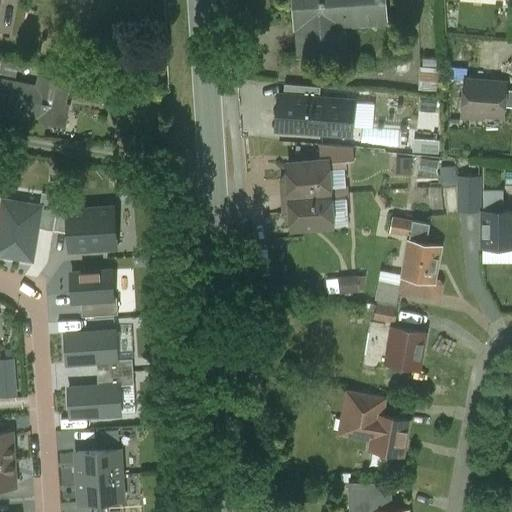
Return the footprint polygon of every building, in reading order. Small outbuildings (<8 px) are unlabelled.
[(384,0),(296,0),(298,25),(343,22),(386,19),(384,0)] [(343,22),(298,25),(300,52),(345,48),(343,22)] [(442,67),(420,65),(418,87),(440,89),(442,67)] [(38,84),(0,75),(0,103),(22,108),(21,113),(51,119),(52,114),(64,116),(67,102),(60,99),(64,79),(40,74),(38,84)] [(505,80),(465,77),(462,113),(482,115),(487,111),(503,112),(505,80)] [(279,84),(244,86),(246,125),(281,123),(280,101),(279,84)] [(303,100),(280,101),(281,123),(304,122),(303,100)] [(353,144),(319,141),(321,159),(328,158),(328,160),(354,158),(353,144)] [(321,159),(292,161),(288,165),(288,172),(283,179),(284,193),(330,190),(328,160),(328,158),(321,159)] [(456,184),(441,185),(443,213),(458,212),(457,192),(456,184)] [(60,191),(42,189),(41,200),(44,200),(40,225),(54,227),(60,191)] [(330,190),(284,193),(285,208),(291,213),(291,220),(296,224),(333,222),(331,195),(330,190)] [(66,203),(77,203),(76,194),(60,191),(54,227),(67,229),(66,203)] [(472,191),(457,192),(458,212),(473,211),(472,191)] [(41,200),(1,193),(0,198),(0,253),(35,259),(40,225),(44,200),(41,200)] [(347,194),(331,195),(333,222),(349,221),(347,194)] [(118,245),(116,201),(77,203),(66,203),(67,229),(68,247),(118,245)] [(511,244),(511,206),(481,207),(481,244),(511,244)] [(413,218),(393,214),(390,231),(410,234),(413,218)] [(430,221),(413,218),(410,234),(409,237),(427,240),(430,221)] [(427,240),(409,237),(403,274),(433,279),(434,277),(440,243),(427,240)] [(486,255),(509,256),(509,246),(487,246),(486,255)] [(69,268),(71,300),(82,300),(117,298),(115,265),(69,268)] [(364,272),(340,273),(341,289),(364,288),(364,272)] [(433,279),(403,274),(401,283),(400,288),(434,294),(439,290),(441,283),(437,278),(434,277),(433,279)] [(401,283),(379,279),(376,296),(378,297),(398,300),(400,288),(401,283)] [(398,300),(378,297),(377,301),(397,305),(398,300)] [(118,311),(117,298),(82,300),(83,313),(118,311)] [(397,305),(377,301),(375,315),(394,318),(397,306),(397,305)] [(424,329),(393,323),(386,360),(417,366),(424,330),(424,329)] [(63,328),(65,362),(97,360),(119,359),(119,356),(117,326),(63,328)] [(0,393),(19,393),(17,354),(0,354),(0,393)] [(134,381),(133,355),(119,356),(119,359),(97,360),(98,380),(120,379),(120,382),(134,381)] [(66,382),(68,415),(122,411),(120,382),(120,379),(98,380),(66,382)] [(384,392),(349,386),(347,399),(382,406),(384,392)] [(382,406),(347,399),(341,428),(373,434),(378,409),(381,410),(382,406)] [(381,410),(378,409),(373,434),(371,445),(402,451),(409,415),(381,410)] [(0,429),(0,457),(15,456),(15,450),(13,448),(12,429),(0,429)] [(119,447),(77,450),(79,474),(121,471),(119,447)] [(15,456),(0,457),(0,484),(15,483),(14,464),(16,462),(15,456)] [(121,471),(79,474),(80,499),(123,496),(121,471)] [(390,481),(350,480),(352,511),(376,511),(376,507),(392,506),(390,481)]
